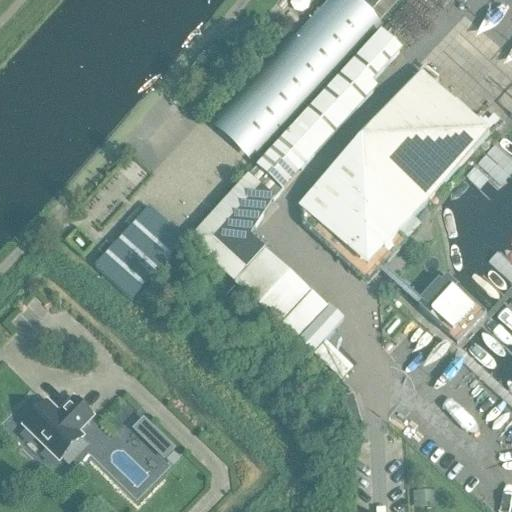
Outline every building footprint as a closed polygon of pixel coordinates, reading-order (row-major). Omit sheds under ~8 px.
[(290,37),(215,119),(258,159),(268,148),(380,26),(369,16),(383,0),(325,0),(329,4),(295,41),(290,37)] [(249,240),(273,204),(373,95),(367,89),(398,56),(378,38),(247,180),(189,245),(234,286),(264,253),(249,240)] [(421,76),(360,143),(427,205),(488,139),(421,76)] [(360,143),(299,210),(302,214),(303,226),(322,245),(322,248),(365,287),(403,245),(396,238),(427,205),(360,143)] [(187,243),(149,208),(94,268),(132,302),(187,243)] [(413,309),(448,341),(471,315),(436,283),(413,309)] [(340,382),(351,371),(325,346),(314,357),(333,376),(340,382)] [(58,463),(65,456),(81,440),(76,435),(92,420),(73,402),(63,411),(65,413),(59,418),(46,405),(23,429),(58,463)] [(163,461),(172,452),(143,424),(134,433),(163,461)]
